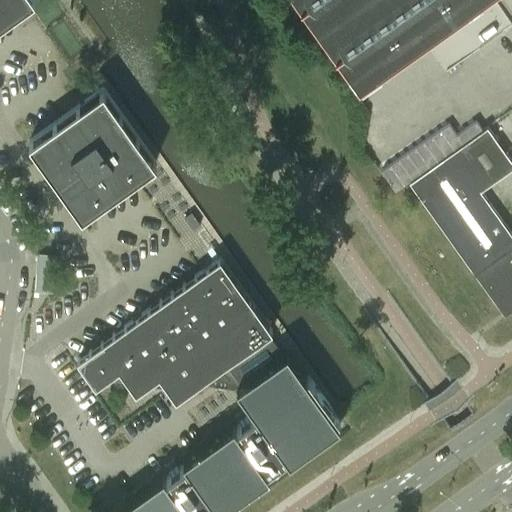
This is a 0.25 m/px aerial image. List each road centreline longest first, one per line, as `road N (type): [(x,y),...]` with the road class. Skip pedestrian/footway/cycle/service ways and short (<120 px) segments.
road 1 (secondary): [(511,411),(371,511)]
road 2 (unknown): [(0,354),(108,291)]
